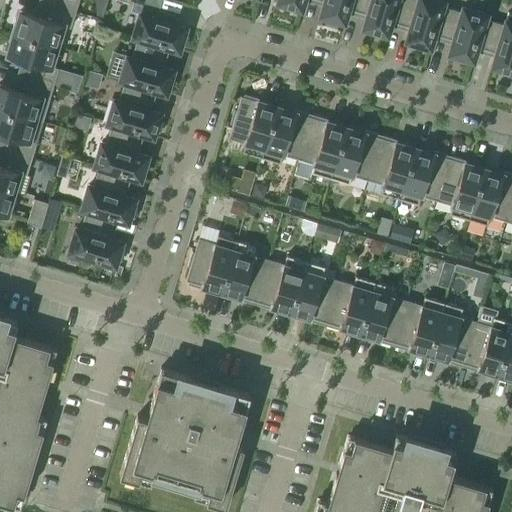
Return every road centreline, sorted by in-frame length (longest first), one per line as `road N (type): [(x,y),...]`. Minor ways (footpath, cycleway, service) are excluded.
road 1 (residential): [(138,315),(223,44),(511,126)]
road 2 (residential): [(511,426),(138,315)]
road 3 (residential): [(138,315),(0,277)]
